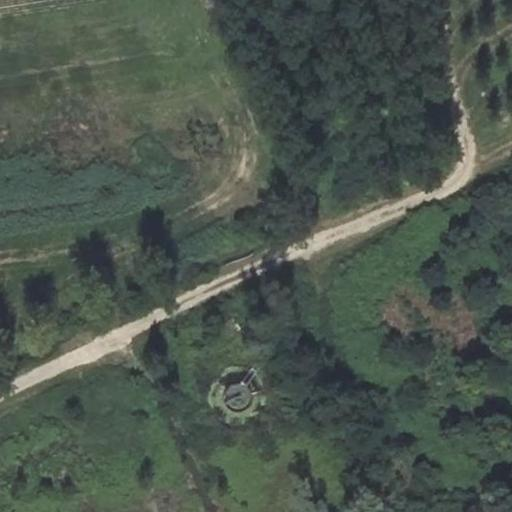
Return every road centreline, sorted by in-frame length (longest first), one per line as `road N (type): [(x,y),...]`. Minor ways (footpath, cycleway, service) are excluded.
road 1 (track): [(164,315),(471,176)]
road 2 (unclassified): [(0,397),(164,315)]
road 3 (track): [(471,176),(450,9)]
